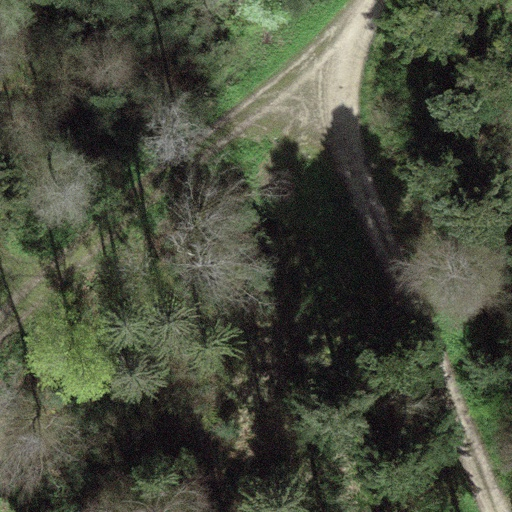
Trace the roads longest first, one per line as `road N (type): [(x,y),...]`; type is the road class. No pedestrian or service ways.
road 1 (track): [(305,56),(503,511)]
road 2 (track): [(305,56),(0,336)]
